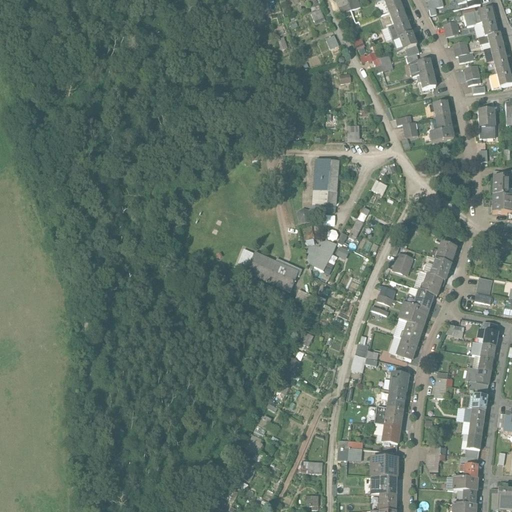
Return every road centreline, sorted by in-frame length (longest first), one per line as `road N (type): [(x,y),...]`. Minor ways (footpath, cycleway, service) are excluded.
road 1 (track): [(97,511),(79,276),(0,14)]
road 2 (residential): [(447,313),(422,372),(409,511)]
road 3 (residential): [(461,104),(473,152),(475,226)]
